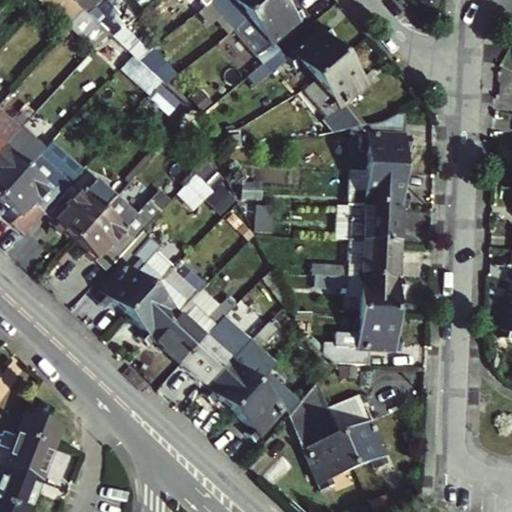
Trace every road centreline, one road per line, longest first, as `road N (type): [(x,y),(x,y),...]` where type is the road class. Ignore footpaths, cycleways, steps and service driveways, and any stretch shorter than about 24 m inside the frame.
road 1 (residential): [(511,485),(449,462),(465,110)]
road 2 (tertiary): [(257,511),(89,372)]
road 3 (tertiary): [(89,372),(209,511)]
road 4 (primary): [(89,372),(147,464),(154,511)]
road 5 (residential): [(465,110),(370,0)]
road 6 (residential): [(89,372),(96,459),(84,511)]
road 7 (tertiary): [(0,291),(89,372)]
